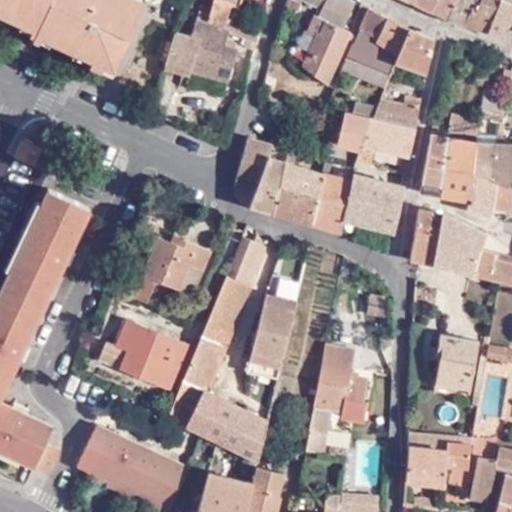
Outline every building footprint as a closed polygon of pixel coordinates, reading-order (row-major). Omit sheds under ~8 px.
[(41,28),(54,0),(0,0),(0,18),(20,28),(24,21),(41,28)] [(54,0),(38,36),(43,42),(50,45),(98,65),(100,60),(115,68),(145,0),(54,0)] [(259,40),(261,32),(230,23),(236,7),(217,0),(210,22),(230,30),(251,37),(259,40)] [(216,0),(217,0),(236,7),(241,8),(243,0),(216,0)] [(328,18),(344,27),(356,0),(355,0),(327,0),(320,15),(328,18)] [(412,0),(434,12),(438,0),(412,0)] [(457,0),(438,0),(434,12),(450,17),(457,0)] [(457,0),(450,17),(464,22),(476,0),(457,0)] [(490,32),(501,0),(476,0),(464,22),(490,32)] [(511,0),(501,0),(490,32),(511,38),(511,0)] [(354,39),(347,57),(368,64),(379,41),(391,17),(371,7),(357,39),(354,39)] [(310,27),(320,32),(322,33),(328,18),(320,15),(315,12),(310,27)] [(227,43),(230,30),(210,22),(199,17),(192,37),(179,32),(167,68),(192,75),(195,69),(228,78),(230,79),(240,47),(237,46),(237,43),(232,41),(231,45),(227,43)] [(410,28),(391,17),(379,41),(400,52),(410,28)] [(305,65),(330,84),(353,30),(344,27),(328,18),(322,33),(320,32),(305,65)] [(45,35),(46,31),(41,28),(24,21),(20,28),(28,33),(30,30),(38,36),(42,40),(43,42),(50,45),(54,39),(45,35)] [(400,52),(397,60),(428,72),(434,38),(410,28),(400,52)] [(256,48),(259,40),(251,37),(248,46),(256,48)] [(368,64),(392,73),(397,60),(400,52),(379,41),(368,64)] [(347,57),(343,66),(388,84),(392,73),(368,64),(347,57)] [(112,75),(115,68),(100,60),(98,65),(104,68),(103,70),(112,75)] [(224,93),(228,78),(195,69),(192,75),(190,84),(224,93)] [(487,78),(481,76),(477,74),(474,83),(486,86),(487,78)] [(506,114),(509,98),(502,96),(500,101),(490,98),(491,93),(486,90),(483,107),(494,111),(506,114)] [(379,116),(416,127),(421,101),(406,97),(405,104),(383,98),(379,116)] [(493,115),(494,111),(483,107),(482,113),(493,115)] [(362,147),(364,142),(370,115),(340,108),(334,135),(342,137),(340,142),(362,147)] [(452,129),(479,134),(482,118),(453,113),(452,129)] [(364,142),(411,155),(416,127),(379,116),(370,115),(364,142)] [(435,119),(433,126),(443,128),(443,121),(435,118),(435,119)] [(422,190),(445,194),(451,136),(433,132),(422,190)] [(239,198),(253,203),(260,182),(269,155),(272,146),(274,142),(248,134),(234,183),(235,189),(237,193),(239,198)] [(44,144),(25,136),(17,153),(35,162),(44,144)] [(445,194),(470,199),(475,168),(478,140),(451,136),(445,194)] [(475,168),(494,176),(499,143),(478,140),(475,168)] [(359,160),(406,174),(411,155),(364,142),(362,147),(359,160)] [(511,183),(511,144),(499,143),(494,176),(511,183)] [(288,160),(290,151),(272,146),(269,155),(288,160)] [(288,160),(296,163),(299,153),(290,151),(288,160)] [(260,182),(280,187),(288,160),(269,155),(260,182)] [(275,210),(313,223),(325,170),(296,163),(288,160),(280,187),(275,210)] [(511,206),(511,183),(494,176),(475,168),(470,199),(468,208),(495,214),(497,205),(511,206)] [(337,229),(343,232),(347,218),(345,217),(354,179),(325,170),(313,223),(337,229)] [(347,218),(394,229),(404,185),(356,171),(354,179),(345,217),(347,218)] [(253,203),(275,210),(280,187),(260,182),(253,203)] [(10,269),(2,290),(45,312),(67,260),(76,245),(94,215),(45,195),(44,198),(29,228),(25,237),(10,269)] [(44,198),(38,195),(24,225),(29,228),(44,198)] [(511,206),(497,205),(495,214),(511,217),(511,206)] [(436,262),(446,211),(419,207),(411,256),(412,256),(420,259),(436,262)] [(484,248),(489,233),(460,214),(446,211),(436,262),(475,272),(484,248)] [(132,294),(147,300),(157,275),(182,286),(194,262),(205,267),(214,247),(188,237),(186,242),(173,238),(159,232),(132,294)] [(176,233),(173,238),(186,242),(188,237),(176,233)] [(18,235),(4,266),(10,269),(25,237),(18,235)] [(245,236),(230,273),(254,283),(269,245),(245,236)] [(313,242),(300,238),(296,255),(309,259),(313,242)] [(67,260),(72,264),(80,248),(76,245),(67,260)] [(504,279),(511,280),(511,261),(497,257),(498,251),(484,248),(475,272),(504,279)] [(497,257),(511,261),(511,254),(498,251),(497,257)] [(309,259),(296,255),(291,280),(303,284),(309,259)] [(194,262),(182,286),(194,291),(205,267),(194,262)] [(254,283),(230,273),(229,273),(170,417),(200,432),(219,440),(259,460),(270,419),(201,385),(210,362),(220,341),(228,344),(254,283)] [(303,284),(291,280),(287,296),(268,292),(252,356),(283,366),(303,284)] [(0,405),(3,406),(23,356),(30,342),(45,312),(2,290),(0,292),(0,405)] [(192,342),(129,317),(117,344),(109,340),(101,358),(173,388),(192,342)] [(480,338),(441,331),(437,353),(442,354),(437,380),(471,386),(480,338)] [(219,366),(228,344),(220,341),(210,362),(219,366)] [(511,344),(492,341),(490,353),(511,357),(511,344)] [(23,356),(27,359),(34,344),(30,342),(23,356)] [(328,342),(312,430),(309,448),(327,451),(333,408),(348,411),(350,398),(354,374),(358,348),(328,342)] [(283,366),(252,356),(249,371),(280,377),(283,366)] [(350,398),(367,401),(370,376),(354,374),(350,398)] [(27,413),(32,402),(18,396),(13,409),(27,413)] [(34,463),(46,440),(52,427),(27,413),(13,409),(3,406),(0,405),(0,457),(31,474),(34,463)] [(101,414),(100,416),(98,420),(189,462),(198,441),(192,438),(187,454),(101,414)] [(79,461),(90,466),(105,473),(122,482),(138,489),(153,497),(170,505),(189,462),(98,420),(79,461)] [(409,447),(405,479),(446,483),(449,464),(469,466),(473,441),(457,440),(457,433),(410,429),(409,447)] [(457,440),(473,441),(474,434),(457,433),(457,440)] [(54,459),(59,446),(47,441),(46,440),(34,463),(49,470),(54,459)] [(511,444),(504,443),(500,457),(498,463),(511,465),(511,444)] [(498,463),(500,457),(484,453),(476,496),(489,498),(498,463)] [(283,470),(259,464),(255,479),(255,481),(248,509),(257,511),(277,511),(282,493),(279,493),(283,470)] [(90,466),(86,474),(102,480),(105,473),(90,466)] [(255,481),(211,470),(198,511),(247,511),(248,509),(255,481)] [(495,511),(511,511),(511,473),(506,472),(495,511)] [(105,473),(102,480),(119,489),(122,482),(105,473)] [(122,482),(119,489),(135,496),(138,489),(122,482)] [(138,489),(135,496),(151,504),(153,497),(138,489)] [(341,506),(343,492),(330,491),(329,504),(341,506)] [(355,493),(343,492),(341,506),(340,508),(352,508),(355,493)] [(153,497),(151,504),(167,511),(170,505),(153,497)]
